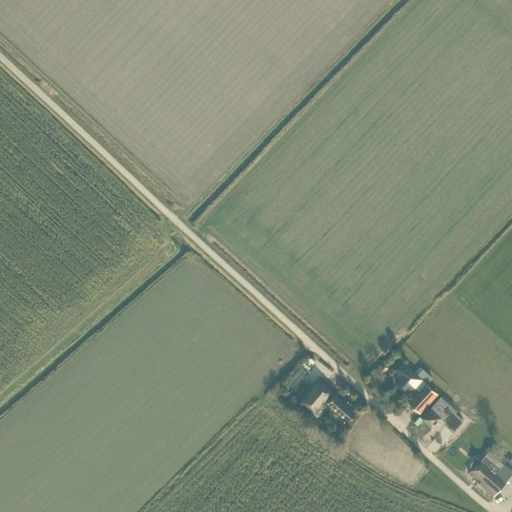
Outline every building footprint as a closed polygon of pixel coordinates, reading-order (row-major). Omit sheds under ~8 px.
[(422,380),(402,361),(395,369),(403,376),(396,383),(407,393),(413,386),(415,388),(422,380)] [(315,415),(325,404),(347,423),(350,419),(351,420),(353,417),(352,416),(356,412),(335,393),(319,380),(300,402),(315,415)] [(415,388),(419,391),(408,402),(420,414),(438,395),(422,380),(415,388)] [(422,419),(432,428),(448,411),(438,401),(422,419)] [(449,425),(455,429),(462,421),(456,416),(449,425)] [(482,461),(477,458),(476,458),(470,464),(471,466),(474,469),(468,474),(494,496),(508,481),(501,474),(508,480),(511,475),(511,471),(503,464),(508,459),(493,447),(485,456),(486,457),(482,461)]
